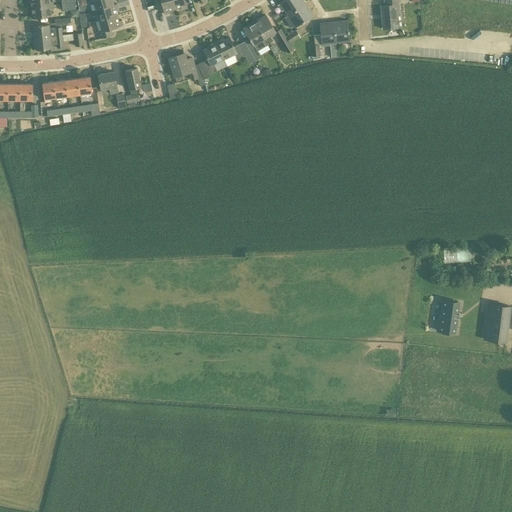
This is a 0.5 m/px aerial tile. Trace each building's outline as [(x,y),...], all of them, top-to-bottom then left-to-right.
[(92,0),(95,9),(114,4),(112,0),(92,0)] [(172,0),(154,0),(155,5),(161,3),(164,14),(169,12),(168,9),(174,8),(172,0)] [(172,0),(174,8),(180,6),(181,9),(186,8),(183,0),(172,0)] [(285,8),(283,9),(287,14),(289,13),(305,3),(302,0),(283,0),(279,3),(280,3),(282,2),(285,8)] [(383,0),(384,5),(380,5),(382,29),(401,27),(398,0),(383,0)] [(511,15),(511,12),(511,0),(451,0),(466,2),(464,24),(478,25),(478,31),(493,33),(495,13),(511,15)] [(75,9),(75,1),(61,3),(62,10),(75,9)] [(95,9),(98,20),(116,15),(115,9),(118,8),(116,3),(114,4),(95,9)] [(293,19),(291,20),(295,27),(312,15),(305,3),(289,13),(293,19)] [(53,8),(53,4),(31,6),(32,18),(51,16),(50,8),(53,8)] [(269,35),(274,32),(287,53),(293,49),(280,28),(275,30),(265,14),(254,21),(267,43),(272,40),(269,35)] [(98,20),(101,29),(97,30),(99,38),(112,35),(110,28),(122,24),(121,20),(118,20),(116,15),(98,20)] [(333,24),(333,21),(335,42),(349,41),(347,20),(342,20),(343,23),(333,24)] [(249,38),(243,41),(255,60),(260,57),(257,51),(268,45),(267,43),(254,21),(242,27),(249,38)] [(318,23),(321,44),(321,46),(330,45),(329,43),(335,42),(333,21),(328,22),(329,24),(319,25),(319,23),(318,23)] [(61,27),(49,28),(49,24),(33,26),(34,38),(62,35),(61,27)] [(290,43),(300,36),(295,29),(292,31),(291,29),(287,32),(288,34),(285,36),(290,43)] [(81,32),(73,33),(74,40),(75,46),(83,44),(81,32)] [(51,48),(51,44),(56,44),(57,47),(63,47),(62,35),(34,38),(35,50),(51,48)] [(224,59),(233,54),(236,60),(245,56),(248,63),(255,60),(243,41),(233,46),(229,37),(224,39),(223,38),(216,41),(224,59)] [(213,64),(224,59),(216,41),(207,46),(208,47),(203,49),(207,59),(197,64),(203,78),(208,76),(208,74),(216,69),(213,64)] [(319,44),(311,44),(312,60),(320,59),(320,58),(323,57),(322,49),(319,49),(319,44)] [(452,52),(452,60),(464,60),(464,53),(452,52)] [(205,84),(203,78),(197,64),(193,65),(191,57),(185,59),(184,53),(169,57),(174,76),(190,72),(192,79),(197,78),(199,86),(205,84)] [(125,70),(129,88),(130,94),(125,96),(126,103),(128,103),(129,107),(135,105),(134,101),(139,100),(136,87),(141,86),(137,67),(125,70)] [(109,87),(110,93),(117,91),(113,71),(98,74),(101,88),(109,87)] [(90,76),(77,78),(80,93),(92,92),(90,76)] [(68,95),(80,93),(77,78),(66,79),(68,95)] [(56,97),(68,95),(66,79),(54,81),(56,97)] [(44,98),(56,97),(54,81),(42,83),(44,98)] [(143,91),(150,89),(148,82),(141,84),(143,91)] [(20,83),(8,83),(8,99),(20,99),(20,83)] [(32,83),(20,83),(20,99),(32,99),(32,83)] [(166,84),(168,98),(176,96),(174,83),(166,84)] [(123,93),(115,95),(118,109),(126,107),(123,93)] [(19,103),(19,111),(19,117),(31,117),(38,117),(37,104),(30,105),(30,111),(24,110),(24,103),(19,103)] [(93,103),(81,105),(82,111),(90,110),(91,115),(99,114),(98,103),(93,103)] [(81,105),(69,106),(70,113),(82,111),(81,105)] [(69,106),(58,108),(58,115),(62,114),(63,122),(71,121),(70,113),(69,106)] [(47,116),(58,115),(58,108),(46,109),(47,116)] [(442,248),(443,262),(470,262),(469,247),(442,248)] [(449,270),(448,278),(461,279),(461,277),(471,278),(471,274),(461,273),(461,271),(449,270)] [(435,331),(455,334),(460,301),(441,299),(439,316),(437,316),(435,331)] [(510,305),(487,302),(485,317),(482,339),(501,341),(506,342),(510,305)]
